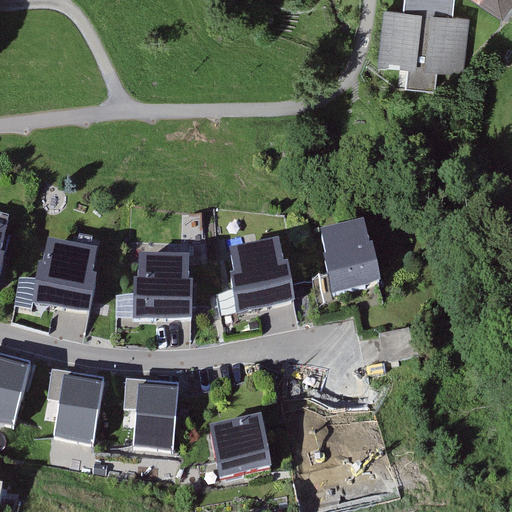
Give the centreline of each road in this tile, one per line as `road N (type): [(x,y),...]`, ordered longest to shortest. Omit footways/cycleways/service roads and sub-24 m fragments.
road 1 (residential): [(367,0),(363,39),(346,79),(287,111),(118,113),(0,127)]
road 2 (residential): [(0,336),(62,354),(150,364),(211,364),(358,337)]
